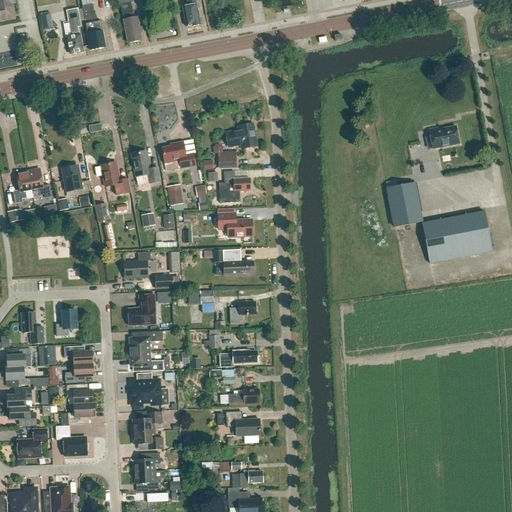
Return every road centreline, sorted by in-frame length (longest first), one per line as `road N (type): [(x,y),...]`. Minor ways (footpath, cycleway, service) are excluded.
road 1 (residential): [(293,511),(274,113),(261,39)]
road 2 (secondary): [(0,89),(261,39)]
road 3 (residential): [(112,467),(102,294),(11,300)]
road 4 (secondary): [(316,28),(466,0)]
